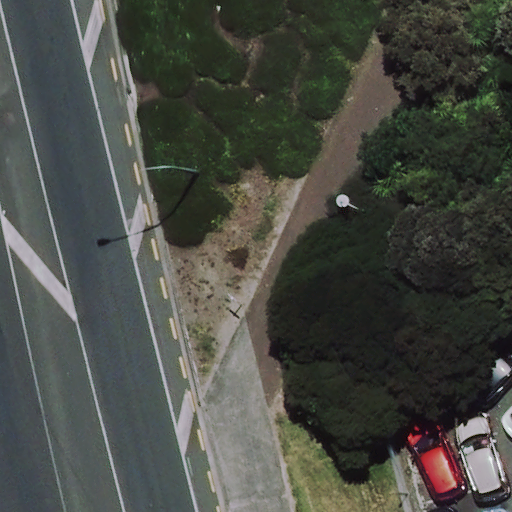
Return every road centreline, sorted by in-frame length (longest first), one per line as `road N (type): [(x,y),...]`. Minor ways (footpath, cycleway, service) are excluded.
road 1 (secondary): [(93,511),(9,150)]
road 2 (secondary): [(9,0),(9,150)]
